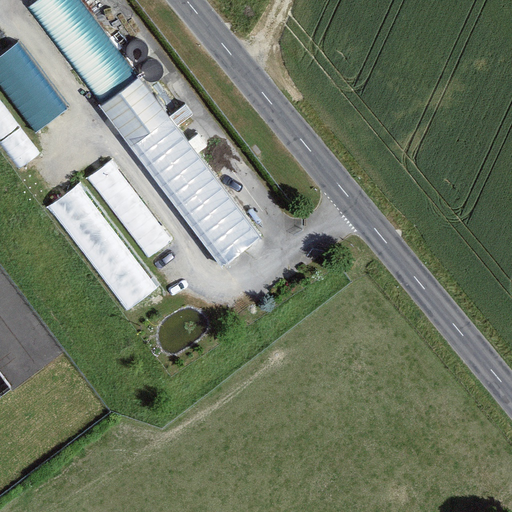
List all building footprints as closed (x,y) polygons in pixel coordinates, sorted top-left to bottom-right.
[(262,237),(82,0),(43,0),(27,12),(220,268),(262,237)] [(18,37),(0,50),(0,80),(38,128),(70,102),(18,37)] [(0,92),(0,138),(19,166),(41,150),(0,92)] [(114,156),(91,173),(120,214),(143,198),(114,156)] [(69,231),(77,226),(79,229),(105,211),(83,179),(49,203),(69,231)] [(155,207),(130,218),(145,252),(170,241),(155,207)] [(138,249),(123,258),(128,266),(116,274),(123,285),(133,300),(160,284),(138,249)]
